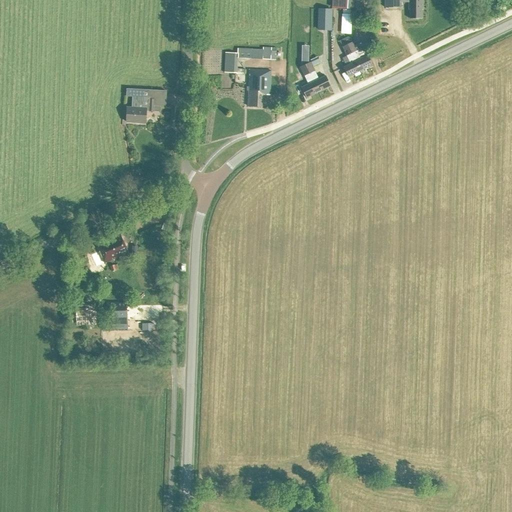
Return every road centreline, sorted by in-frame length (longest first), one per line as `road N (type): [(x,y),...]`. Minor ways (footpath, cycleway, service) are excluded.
road 1 (tertiary): [(211,186),(255,147),(511,21)]
road 2 (tertiary): [(188,511),(197,239),(211,186)]
road 3 (unclassified): [(0,265),(161,184),(194,178)]
road 4 (unclassified): [(194,178),(187,163),(194,0)]
